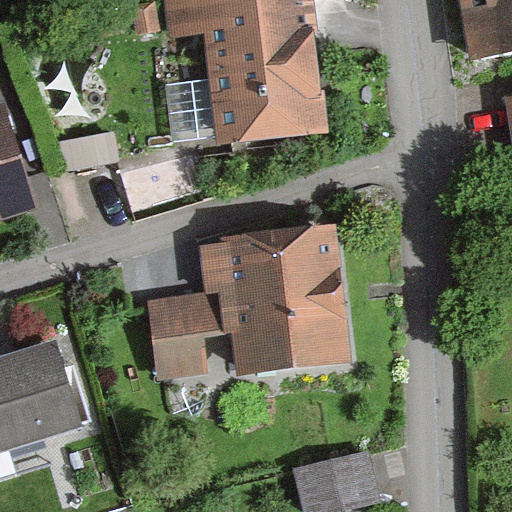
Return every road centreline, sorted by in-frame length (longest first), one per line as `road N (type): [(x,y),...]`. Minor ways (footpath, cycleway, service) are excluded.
road 1 (residential): [(0,282),(420,152)]
road 2 (residential): [(420,152),(437,511)]
road 3 (residential): [(400,0),(420,152)]
